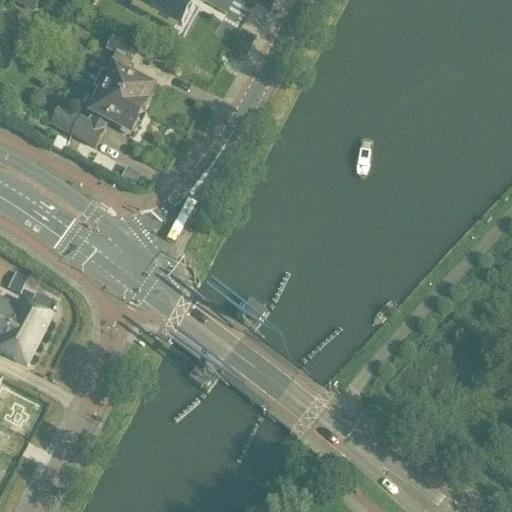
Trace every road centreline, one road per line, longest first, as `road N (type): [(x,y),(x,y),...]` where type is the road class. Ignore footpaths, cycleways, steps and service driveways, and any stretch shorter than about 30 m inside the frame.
road 1 (residential): [(143,282),(302,0)]
road 2 (secondary): [(352,449),(143,282)]
road 3 (secondary): [(143,282),(0,182)]
